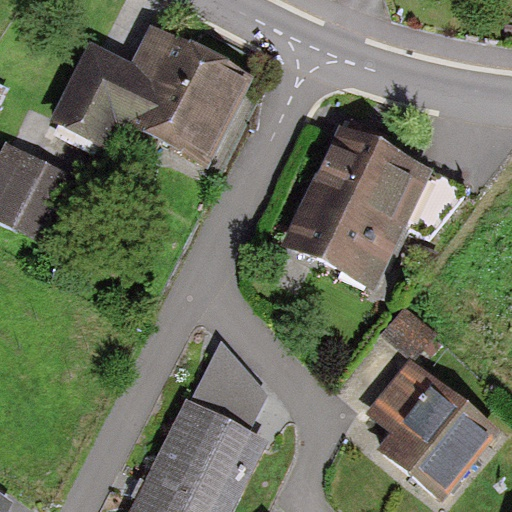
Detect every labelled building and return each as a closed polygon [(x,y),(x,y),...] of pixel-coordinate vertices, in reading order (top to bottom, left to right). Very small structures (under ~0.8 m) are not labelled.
[(124,61),(86,44),(55,115),(108,139),(126,98),(168,116),(151,154),(217,183),(268,70),(144,15),(124,61)] [(0,124),(18,91),(0,81),(0,124)] [(392,151),(359,135),(303,254),(382,291),(408,235),(438,245),(474,199),(424,176),(422,180),(387,162),(392,151)] [(83,185),(5,147),(0,157),(0,219),(54,245),(83,185)] [(504,440),(414,369),(378,415),(410,440),(392,463),(449,508),(504,440)] [(240,511),(272,444),(198,410),(150,511),(240,511)]
